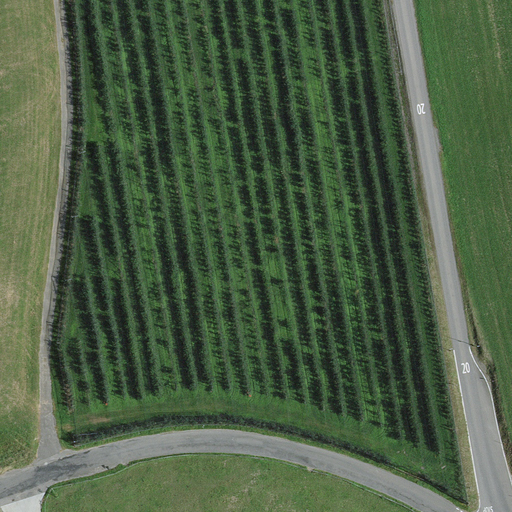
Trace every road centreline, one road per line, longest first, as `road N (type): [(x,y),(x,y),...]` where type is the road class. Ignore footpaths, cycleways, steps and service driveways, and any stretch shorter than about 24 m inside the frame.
road 1 (track): [(400,0),(495,511)]
road 2 (track): [(52,468),(45,359),(70,145),(59,0)]
road 3 (unclassified): [(442,511),(321,457),(198,440),(111,451),(35,472),(0,491)]
